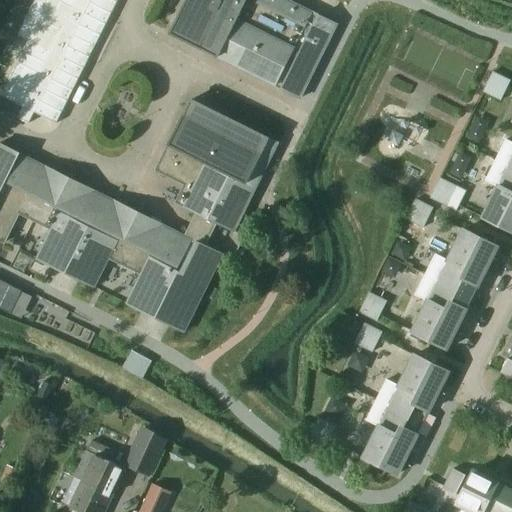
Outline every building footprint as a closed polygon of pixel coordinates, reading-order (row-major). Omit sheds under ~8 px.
[(29,42),(1,97),(23,108),(18,119),(29,124),(34,113),(56,124),(118,0),(35,0),(17,36),(29,42)] [(300,99),(337,25),(287,0),(286,0),(194,0),(178,32),(209,47),(207,53),(300,99)] [(493,73),(483,93),(500,101),(510,81),(493,73)] [(1,97),(0,98),(0,109),(4,112),(18,119),(23,108),(1,97)] [(191,100),(156,171),(185,186),(176,203),(196,213),(184,236),(0,144),(0,241),(4,243),(19,214),(51,230),(37,259),(94,288),(109,258),(141,275),(126,304),(184,333),(222,255),(204,246),(216,223),(234,232),(278,144),(191,100)] [(511,145),(503,164),(511,168),(511,145)] [(511,168),(503,164),(493,185),(498,187),(482,218),(511,232),(511,168)] [(440,179),(430,199),(447,207),(457,187),(440,179)] [(415,200),(406,220),(423,228),(433,209),(415,200)] [(443,259),(433,279),(472,299),(497,247),(463,230),(448,261),(443,259)] [(472,299),(433,279),(422,299),(427,302),(412,333),(446,350),(472,299)] [(21,291),(0,280),(0,309),(10,315),(11,314),(21,293),(22,292),(21,291)] [(369,293),(359,313),(377,322),(386,302),(369,293)] [(365,324),(355,344),(372,353),(382,333),(365,324)] [(511,338),(502,357),(507,359),(501,373),(511,378),(511,338)] [(146,358),(139,355),(132,351),(123,368),(142,378),(152,361),(146,358)] [(394,384),(384,404),(423,424),(448,373),(414,356),(399,386),(394,384)] [(44,383),(38,397),(43,399),(49,402),(55,387),(44,383)] [(423,424),(384,404),(374,425),(378,427),(363,458),(397,475),(423,424)] [(308,438),(326,446),(336,426),(318,418),(308,438)] [(144,429),(126,466),(148,476),(166,440),(144,429)] [(92,442),(74,478),(83,482),(71,507),(80,511),(104,511),(125,469),(108,462),(113,452),(92,442)] [(18,471),(7,466),(0,482),(11,487),(18,471)] [(504,511),(511,496),(511,489),(474,471),(469,479),(465,477),(466,476),(453,469),(443,490),(456,496),(456,495),(461,497),(456,505),(469,511),(504,511)] [(140,511),(163,511),(169,499),(172,492),(153,484),(150,491),(140,511)] [(410,501),(404,511),(429,511),(410,501)]
